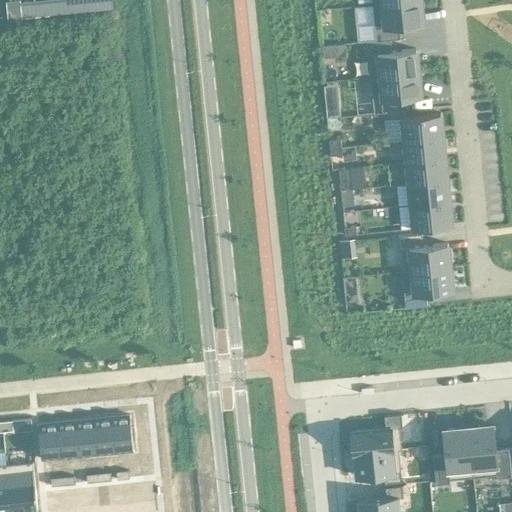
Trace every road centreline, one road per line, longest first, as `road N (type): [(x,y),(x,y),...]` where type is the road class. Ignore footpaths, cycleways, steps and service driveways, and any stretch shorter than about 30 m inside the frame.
road 1 (tertiary): [(249,511),(195,0)]
road 2 (tertiary): [(171,0),(224,511)]
road 3 (residential): [(511,283),(484,286),(454,0)]
road 4 (residential): [(511,384),(316,404),(328,511)]
